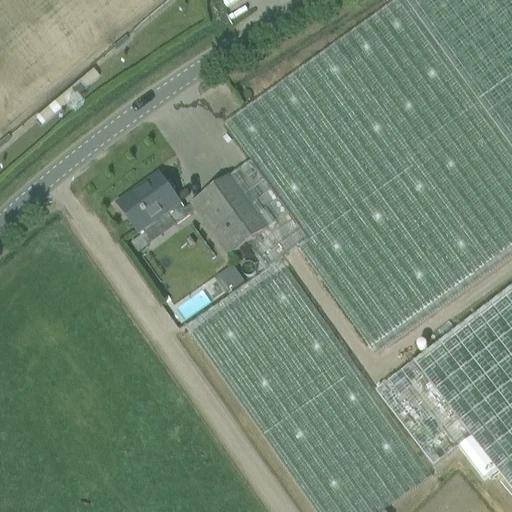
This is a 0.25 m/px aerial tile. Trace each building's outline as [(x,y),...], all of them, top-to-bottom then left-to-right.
[(196,214),(227,260),(228,259),(242,249),(246,247),(265,274),(186,330),(313,511),(384,511),(430,480),(280,263),(298,251),(374,358),(511,258),(511,0),(400,0),(224,126),(251,164),(184,212),(158,176),(145,186),(147,189),(119,209),(138,235),(166,215),(176,228),(196,214)] [(231,0),(235,9),(256,0),(231,0)] [(141,239),(131,246),(138,256),(148,249),(141,239)] [(233,270),(216,281),(227,297),(244,285),(233,270)] [(181,287),(191,302),(210,290),(201,275),(181,287)] [(511,289),(375,395),(433,471),(459,451),(483,483),(496,473),(511,494),(511,289)]
